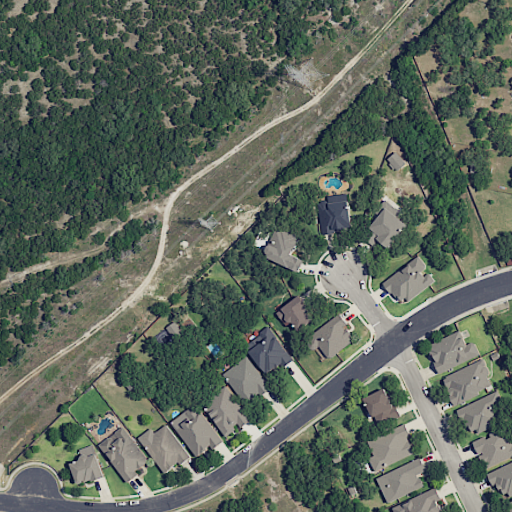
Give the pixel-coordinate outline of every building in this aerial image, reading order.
[(386,159),(396,171),(405,163),(396,151),(386,159)] [(318,203),(321,233),(350,230),(347,200),(318,203)] [(407,223),(383,207),(369,228),(379,235),(376,240),(390,249),(407,223)] [(303,260),(291,255),(300,235),(277,225),(264,256),(299,271),(303,260)] [(434,282),(425,268),(426,267),(419,256),(384,279),(400,304),(434,282)] [(315,318),(298,295),(277,311),(288,326),(292,322),(298,331),(315,318)] [(319,346),(328,359),(355,340),(344,325),(347,324),(340,314),(305,339),(313,350),(319,346)] [(182,334),(174,322),(164,328),(172,340),(182,334)] [(292,358),(268,326),(244,345),(268,376),(292,358)] [(427,345),(440,373),(479,355),(473,341),(466,345),(459,330),(427,345)] [(222,374),(247,405),(270,387),(245,355),(222,374)] [(442,376),(453,404),(493,388),(482,360),(442,376)] [(238,425),(240,427),(250,419),(225,386),(201,405),(225,436),(238,425)] [(363,398),(373,419),(395,409),(385,388),(363,398)] [(494,409),(503,404),(497,391),(457,409),(467,431),(475,428),(477,433),(500,423),(494,409)] [(222,442),(194,404),(170,422),(195,457),(212,445),(213,448),(222,442)] [(189,455),(165,424),(154,433),(150,428),(137,438),(165,474),(189,455)] [(415,454),(404,424),(363,440),(374,469),(415,454)] [(138,474),(136,471),(149,461),(122,426),(97,445),(127,483),(138,474)] [(473,446),(485,469),(511,455),(511,439),(507,429),(473,446)] [(77,485),(103,476),(96,453),(69,461),(77,485)] [(424,486),(418,474),(426,470),(420,458),(376,477),(387,502),(424,486)] [(511,461),(489,471),(499,498),(511,492),(511,461)] [(391,506),(393,511),(441,511),(437,500),(440,499),(436,488),(391,506)]
